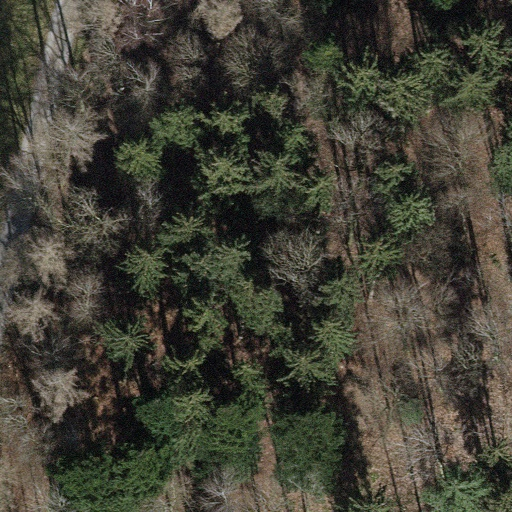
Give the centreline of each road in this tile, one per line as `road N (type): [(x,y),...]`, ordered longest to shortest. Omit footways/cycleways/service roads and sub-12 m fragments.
road 1 (track): [(0,479),(98,436),(221,424),(292,441),(459,511)]
road 2 (track): [(366,470),(439,140),(469,76),(511,24)]
road 3 (track): [(77,0),(0,318)]
